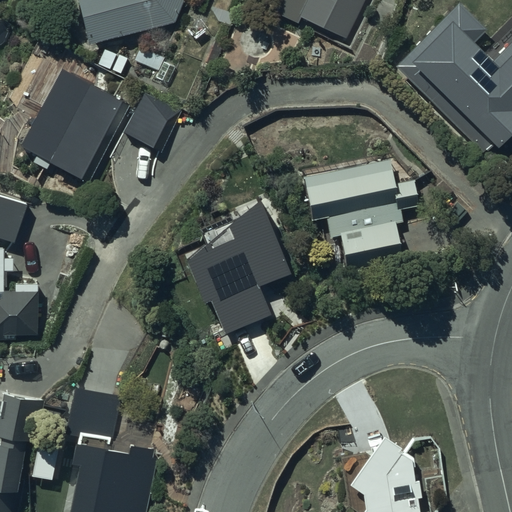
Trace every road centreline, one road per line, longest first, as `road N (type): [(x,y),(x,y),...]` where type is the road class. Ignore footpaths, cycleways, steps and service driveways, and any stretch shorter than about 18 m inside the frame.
road 1 (residential): [(223,511),(241,466),(285,404),(324,370),(395,341),(495,339)]
road 2 (residential): [(495,339),(492,415),(510,511)]
